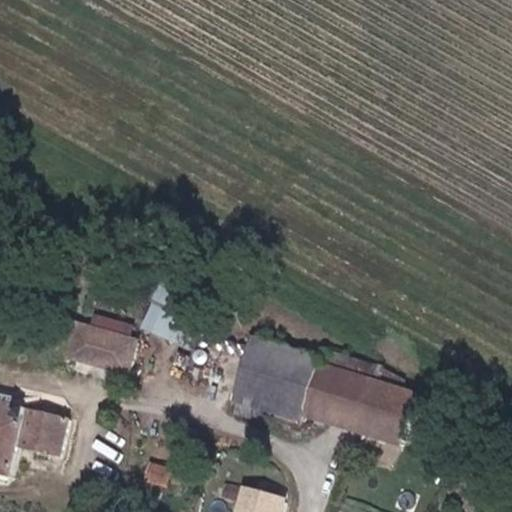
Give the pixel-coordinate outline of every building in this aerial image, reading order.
[(189,342),(195,321),(153,310),(147,331),(189,342)] [(117,358),(122,337),(99,331),(101,322),(84,318),(77,348),(117,358)] [(303,411),(314,413),(325,369),(316,367),(317,360),(245,342),(231,400),(302,418),(303,411)] [(72,367),(113,377),(117,358),(77,348),(72,367)] [(316,367),(325,369),(330,352),(321,350),(317,360),(316,367)] [(325,369),(370,380),(373,364),(330,352),(325,369)] [(314,413),(405,435),(416,389),(398,386),(399,379),(373,364),(370,380),(325,369),(314,413)] [(28,444),(65,453),(72,420),(0,404),(0,475),(19,479),(28,444)] [(198,483),(199,477),(158,466),(158,475),(198,483)] [(289,511),(292,500),(235,485),(234,492),(246,495),(242,511),(289,511)]
